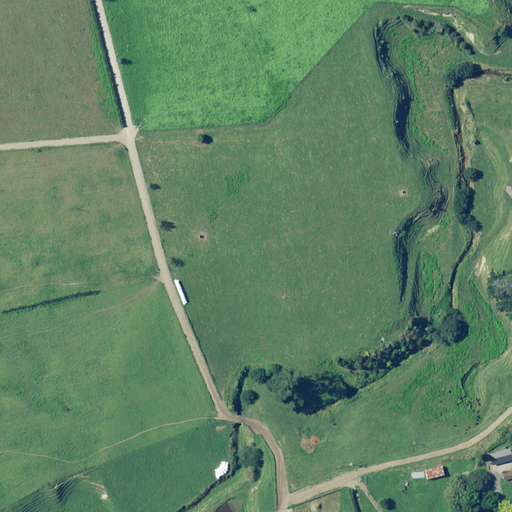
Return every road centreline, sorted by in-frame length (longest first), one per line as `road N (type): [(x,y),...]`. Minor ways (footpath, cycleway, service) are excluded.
road 1 (track): [(354,511),(321,489),(274,432),(242,425),(159,371),(127,138),(0,142)]
road 2 (track): [(511,404),(483,436),(356,470),(390,511)]
